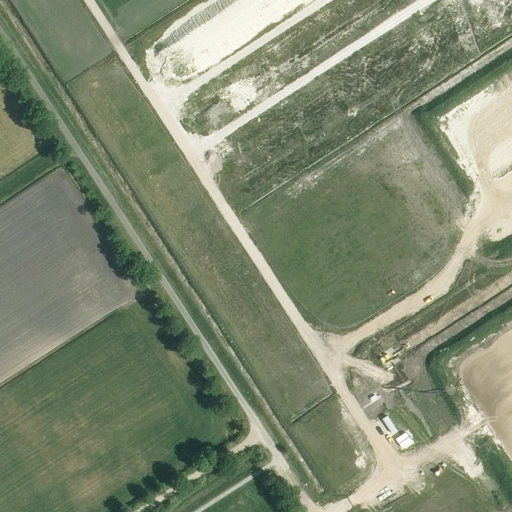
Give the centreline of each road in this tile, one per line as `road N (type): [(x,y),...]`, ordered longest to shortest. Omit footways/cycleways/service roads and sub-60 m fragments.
road 1 (unclassified): [(313,511),(0,31)]
road 2 (track): [(320,360),(438,284),(484,190)]
road 3 (track): [(262,433),(141,511)]
